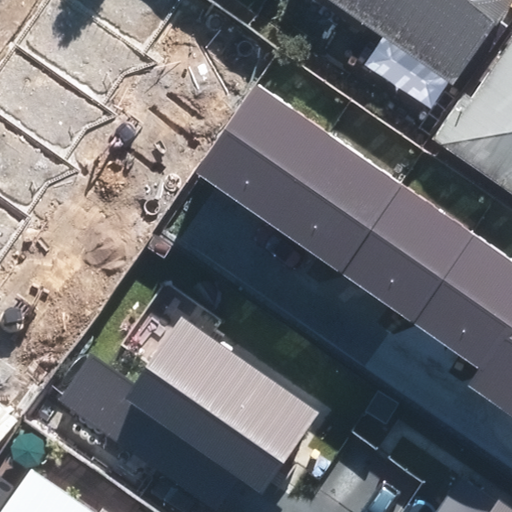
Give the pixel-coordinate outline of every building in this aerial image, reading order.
[(0,283),(22,299),(216,27),(178,0),(64,0),(0,90),(0,283)] [(511,2),(508,0),(322,0),(452,91),(511,3),(511,2)] [(433,138),(511,193),(511,46),(476,99),(466,91),(433,138)] [(511,261),(255,82),(194,169),(478,368),(466,385),(511,417),(511,261)] [(88,354),(58,400),(223,507),(245,474),(271,491),(326,407),(183,314),(136,386),(88,354)] [(97,511),(34,468),(3,511),(97,511)] [(511,511),(511,510),(460,478),(439,511),(511,511)]
